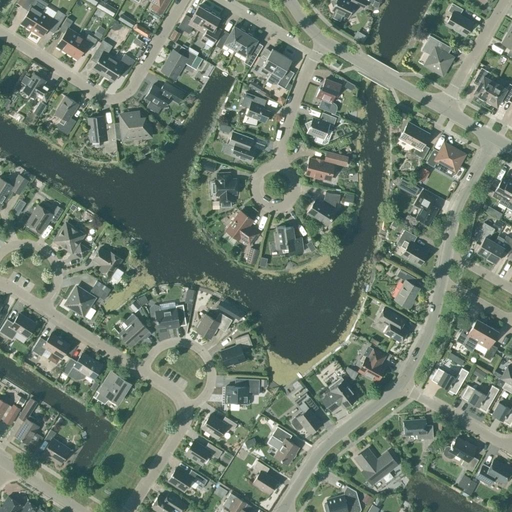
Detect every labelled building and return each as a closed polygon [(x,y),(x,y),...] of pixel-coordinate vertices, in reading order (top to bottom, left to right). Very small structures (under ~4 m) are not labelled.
[(21,23),(31,30),(42,12),(32,5),(35,0),(18,0),(16,3),(22,6),(29,11),(21,23)] [(149,0),(155,3),(152,8),(162,14),(168,3),(163,0),(149,0)] [(350,0),(350,1),(348,0),(338,0),(338,1),(337,2),(336,1),(334,2),(334,3),(332,4),(333,7),(332,10),(336,12),(333,18),(340,21),(343,15),(347,18),(354,3),(364,8),(367,1),(364,0),(350,0)] [(465,35),(472,22),(459,15),(463,9),(452,3),(448,11),(454,14),(447,25),(465,35)] [(113,15),(116,10),(107,5),(104,10),(113,15)] [(199,30),(209,12),(199,5),(191,18),(185,14),(178,27),(189,33),(193,26),(199,30)] [(42,12),(31,30),(41,36),(47,28),(54,33),(65,15),(58,10),(53,18),(42,12)] [(209,12),(199,30),(204,33),(200,40),(211,46),(219,34),(213,30),(220,18),(209,12)] [(118,19),(125,23),(128,19),(121,14),(118,19)] [(67,52),(78,34),(68,28),(72,21),(67,17),(59,30),(64,33),(56,46),(67,52)] [(151,32),(136,23),(133,29),(147,38),(151,32)] [(224,43),(235,50),(246,33),(234,26),(228,35),(223,32),(216,45),(221,48),(224,43)] [(180,33),(174,29),(169,38),(176,41),(180,33)] [(367,36),(356,30),(353,37),(363,42),(367,36)] [(511,34),(508,32),(502,43),(511,48),(511,53),(510,57),(511,57),(511,34)] [(257,40),(246,33),(235,50),(247,57),(244,62),(250,66),(258,53),(251,49),(257,40)] [(85,39),(78,34),(67,52),(77,59),(85,47),(90,50),(97,39),(88,34),(85,39)] [(451,48),(434,38),(427,51),(430,53),(423,65),(443,76),(453,57),(448,53),(451,48)] [(103,75),(114,57),(107,53),(110,49),(101,42),(90,59),(96,63),(93,69),(103,75)] [(192,63),(197,55),(181,46),(178,52),(173,50),(161,70),(175,78),(186,60),(192,63)] [(269,76),(282,54),(272,48),(267,57),(261,54),(252,70),(261,75),(263,73),(269,76)] [(114,57),(103,75),(113,81),(118,73),(124,77),(134,60),(125,54),(120,61),(114,57)] [(291,60),(282,54),(269,76),(266,81),(272,84),(277,84),(284,88),(289,91),(291,84),(288,82),(293,72),(286,68),(291,60)] [(473,93),(485,100),(495,82),(487,78),(490,73),(481,68),(474,81),(479,84),(473,93)] [(43,85),(46,81),(35,74),(33,75),(24,89),(24,91),(35,98),(36,96),(46,102),(53,89),(47,85),(46,87),(43,85)] [(334,102),(332,102),(334,95),(337,96),(341,85),(325,78),(321,89),(319,88),(316,97),(321,99),(318,107),(335,114),(336,109),(336,106),(335,104),(334,102)] [(47,85),(53,89),(46,81),(43,85),(46,87),(47,85)] [(352,90),(354,85),(347,82),(345,86),(352,90)] [(495,82),(485,100),(497,106),(502,97),(508,100),(511,93),(511,85),(509,84),(506,89),(495,82)] [(157,113),(161,107),(163,108),(170,96),(179,101),(183,93),(170,85),(166,92),(153,84),(145,97),(150,100),(147,106),(157,113)] [(263,106),(266,99),(246,92),(241,105),(249,108),(246,115),(265,122),(269,111),(261,108),(262,106),(263,106)] [(55,127),(67,134),(75,121),(70,117),(78,104),(65,96),(55,112),(61,117),(55,127)] [(121,122),(114,123),(114,129),(116,139),(123,138),(123,139),(124,142),(127,143),(130,143),(132,141),(132,138),(150,136),(149,123),(139,112),(120,114),(121,122)] [(312,124),(311,123),(309,124),(309,125),(307,126),(308,129),(307,132),(323,139),(329,124),(333,125),(336,118),(322,113),(320,120),(313,117),(311,121),(313,121),(313,123),(312,124)] [(116,139),(114,129),(106,130),(104,116),(88,118),(91,141),(104,140),(105,152),(117,150),(116,139)] [(423,158),(429,148),(423,144),(429,134),(407,122),(399,137),(416,147),(413,153),(423,158)] [(231,127),(221,123),(219,129),(229,133),(231,127)] [(250,146),(252,139),(233,131),(228,144),(233,146),(230,154),(250,162),(255,148),(250,146)] [(455,171),(464,154),(444,143),(440,152),(433,148),(425,162),(433,167),(437,161),(455,171)] [(324,160),(345,165),(347,157),(326,152),(324,160)] [(328,179),(332,164),(309,158),(305,174),(328,179)] [(203,159),(200,168),(213,172),(216,162),(203,159)] [(418,177),(423,180),(428,171),(423,168),(418,177)] [(232,202),(232,194),(236,193),(235,179),(230,180),(230,173),(217,173),(217,180),(215,180),(216,194),(220,194),(220,202),(221,208),(232,207),(232,202)] [(12,185),(0,177),(0,204),(2,202),(1,201),(4,196),(7,198),(12,190),(19,194),(27,180),(19,175),(12,185)] [(498,202),(506,207),(511,195),(511,181),(508,179),(505,184),(500,181),(492,196),(499,200),(498,202)] [(416,194),(419,188),(405,180),(402,186),(416,194)] [(415,218),(428,225),(438,208),(432,205),(435,199),(421,191),(414,205),(421,209),(415,218)] [(323,203),(316,198),(307,213),(327,225),(336,210),(334,209),(336,202),(338,203),(340,195),(325,192),(324,198),(325,199),(323,203)] [(354,195),(345,193),(344,201),(352,203),(354,195)] [(19,200),(12,213),(19,217),(27,204),(19,200)] [(54,223),(63,209),(57,206),(52,214),(38,205),(27,223),(41,232),(49,219),(54,223)] [(250,244),(258,233),(257,232),(257,231),(254,229),(253,230),(248,226),(252,220),(240,211),(226,230),(238,239),(240,237),(250,244)] [(486,257),(494,242),(489,239),(495,229),(484,222),(475,238),(482,242),(476,252),(486,257)] [(83,258),(88,249),(79,243),(78,246),(76,244),(83,234),(66,223),(55,240),(72,251),(73,250),(75,251),(74,252),(83,258)] [(285,227),(285,225),(276,227),(277,233),(274,233),(277,249),(288,248),(288,253),(303,251),(301,237),(294,238),(293,226),(285,227)] [(419,266),(427,252),(412,243),(416,236),(404,229),(398,241),(407,246),(401,255),(419,266)] [(494,242),(486,257),(495,263),(503,250),(509,254),(511,249),(511,238),(506,235),(500,245),(494,242)] [(313,242),(306,244),(310,252),(316,249),(313,242)] [(110,276),(122,259),(110,252),(109,253),(100,247),(93,259),(98,262),(99,261),(103,264),(99,269),(110,276)] [(259,249),(249,247),(245,261),(255,264),(259,249)] [(117,269),(111,279),(118,283),(124,273),(117,269)] [(412,299),(419,288),(410,283),(413,277),(400,269),(396,276),(405,281),(395,299),(410,308),(414,300),(412,299)] [(104,299),(110,289),(97,280),(90,291),(104,299)] [(94,297),(76,286),(67,301),(66,301),(64,304),(69,307),(70,307),(83,315),(94,297)] [(183,290),(183,296),(186,296),(187,305),(194,304),(194,289),(183,290)] [(145,297),(135,303),(138,308),(148,302),(145,297)] [(179,326),(186,324),(183,304),(175,305),(176,308),(159,310),(159,306),(154,304),(150,307),(151,316),(156,318),(157,327),(171,325),(172,328),(179,326)] [(401,342),(408,329),(396,323),(400,316),(384,307),(377,319),(388,325),(384,332),(401,342)] [(27,337),(36,324),(19,313),(13,323),(7,319),(0,329),(0,331),(12,339),(17,331),(27,337)] [(145,338),(151,333),(133,313),(123,322),(127,326),(119,333),(130,346),(142,335),(145,338)] [(225,331),(231,319),(219,313),(215,320),(205,313),(196,330),(210,338),(217,327),(225,331)] [(472,351),(477,342),(487,325),(476,319),(469,332),(463,328),(456,340),(462,344),(468,350),(472,351)] [(498,331),(487,325),(477,342),(488,348),(483,356),(490,360),(497,347),(490,344),(498,331)] [(61,358),(70,345),(51,333),(46,341),(40,337),(32,350),(41,356),(46,348),(51,352),(47,358),(56,364),(60,357),(61,358)] [(241,349),(252,345),(248,334),(234,339),(236,345),(220,351),(226,366),(233,363),(234,365),(245,360),(241,349)] [(361,339),(351,334),(348,340),(358,345),(361,339)] [(385,356),(373,349),(368,358),(366,357),(359,370),(365,374),(364,375),(371,379),(372,377),(377,380),(384,367),(378,364),(379,361),(381,362),(385,356)] [(86,374),(93,379),(102,365),(92,359),(92,360),(81,354),(76,361),(70,357),(61,371),(68,375),(76,380),(84,378),(86,374)] [(448,359),(463,365),(465,360),(450,354),(448,359)] [(511,368),(507,366),(501,375),(500,378),(500,379),(505,382),(505,381),(511,385),(511,368)] [(438,368),(431,380),(438,383),(447,388),(447,389),(455,394),(468,371),(462,368),(456,378),(438,368)] [(117,402),(128,385),(127,384),(128,383),(117,376),(116,378),(110,374),(99,392),(96,390),(92,396),(95,398),(104,404),(110,397),(117,402)] [(332,392),(323,399),(331,410),(338,405),(337,403),(339,401),(343,406),(356,396),(344,380),(341,376),(328,386),(331,391),(332,392)] [(239,386),(226,386),(225,401),(239,401),(239,403),(248,404),(248,394),(258,394),(259,379),(239,378),(239,386)] [(511,385),(505,381),(505,382),(502,387),(511,393),(511,385)] [(486,411),(498,389),(492,385),(486,395),(468,385),(462,397),(468,401),(468,400),(477,405),(477,406),(486,411)] [(291,419),(291,423),(296,429),(299,430),(303,426),(309,433),(321,424),(312,412),(318,408),(309,396),(306,392),(294,402),(303,412),(296,418),(295,417),(291,419)] [(14,435),(28,443),(38,426),(32,422),(35,418),(29,415),(37,402),(30,398),(26,404),(18,416),(24,420),(14,435)] [(10,424),(20,409),(13,404),(12,407),(0,399),(0,417),(4,419),(3,420),(10,424)] [(510,425),(511,420),(511,405),(510,409),(498,402),(492,414),(491,413),(490,414),(492,415),(492,414),(501,419),(501,420),(510,425)] [(232,430),(237,424),(225,416),(221,422),(210,414),(202,427),(218,437),(225,426),(232,430)] [(426,425),(425,419),(403,420),(404,435),(416,434),(417,439),(433,438),(432,425),(426,425)] [(271,435),(267,442),(278,450),(274,456),(287,464),(298,447),(288,440),(291,435),(277,426),(271,435)] [(60,463),(69,449),(52,438),(56,432),(50,429),(44,439),(49,442),(43,452),(60,463)] [(29,447),(36,452),(44,438),(37,434),(29,447)] [(472,471),(478,459),(471,456),(476,447),(468,443),(468,444),(456,437),(452,445),(451,445),(450,446),(448,446),(445,446),(443,450),(443,454),(445,456),(449,458),(452,458),(454,456),(456,454),(464,459),(461,465),(472,471)] [(218,458),(222,451),(208,443),(205,448),(193,440),(185,453),(201,463),(209,452),(218,458)] [(364,470),(363,471),(372,483),(396,464),(387,452),(376,460),(367,449),(355,458),(364,470)] [(228,463),(233,455),(226,451),(221,459),(228,463)] [(505,483),(511,470),(493,459),(489,467),(483,463),(475,477),(486,484),(491,475),(505,483)] [(269,493),(277,481),(265,473),(269,468),(257,460),(253,467),(260,471),(253,483),(269,493)] [(199,483),(203,477),(191,469),(188,475),(176,467),(168,480),(184,490),(192,479),(199,483)] [(463,476),(457,489),(472,496),(478,483),(463,476)] [(344,494),(326,499),(328,503),(324,504),(325,511),(359,511),(361,509),(356,491),(347,486),(346,486),(347,486),(344,492),(344,494)] [(223,505),(234,511),(246,511),(243,510),(247,503),(230,493),(223,505)] [(171,502),(159,495),(151,507),(159,511),(170,511),(173,509),(177,511),(178,511),(181,509),(182,510),(186,504),(174,497),(171,502)] [(17,511),(22,505),(8,496),(2,504),(3,505),(0,508),(0,511),(17,511)] [(37,508),(38,507),(28,501),(24,507),(25,508),(22,511),(34,511),(35,511),(43,511),(44,511),(37,508)]
